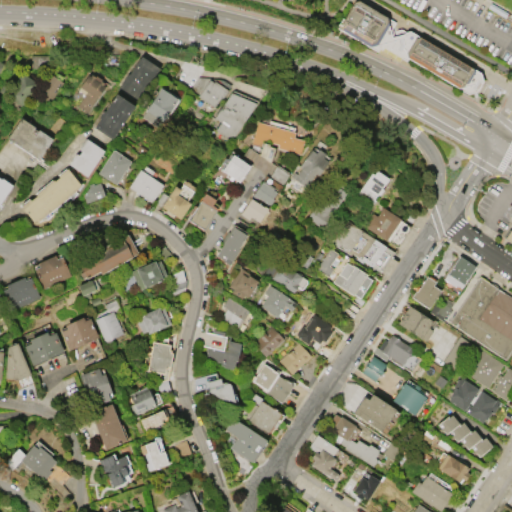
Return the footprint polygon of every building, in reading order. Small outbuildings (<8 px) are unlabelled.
[(357,0),(396,21),(392,27),(396,35),(403,33),(404,31),(409,30),(480,73),(482,81),(475,93),(468,94),(407,58),(405,61),(383,48),(381,50),(376,52),(363,45),(360,41),(355,38),(354,38),(339,30),(341,28),(339,27),(352,1),(357,0)] [(67,52),(93,52),(93,68),(67,68),(67,52)] [(31,55),(48,55),(48,72),(31,72),(31,55)] [(140,56),(159,68),(137,102),(117,89),(127,73),(128,74),(140,56)] [(21,72),(38,84),(22,107),(0,92),(0,87),(3,83),(10,88),(21,72)] [(50,74),(63,82),(54,95),(56,97),(52,103),(43,97),(40,100),(37,97),(41,92),(39,90),(50,74)] [(97,96),(86,112),(77,106),(85,94),(78,89),(87,74),(90,76),(91,74),(95,77),(96,75),(106,82),(104,85),(105,86),(98,97),(97,96)] [(228,90),(223,97),(221,96),(214,107),(189,90),(197,76),(218,79),(229,86),(227,89),(228,90)] [(161,88),(177,99),(165,118),(169,120),(162,130),(142,117),(161,88)] [(214,118),(231,92),(251,100),(256,104),(232,140),(215,129),(220,122),(214,118)] [(134,105),(112,139),(94,126),(100,118),(99,117),(103,110),(104,111),(116,93),(134,105)] [(52,139),(38,159),(7,137),(21,118),(34,127),(34,128),(37,130),(38,129),(52,139)] [(300,154),(277,148),(278,144),(263,140),(261,146),(251,144),(257,121),(295,131),(294,137),(304,140),(300,154)] [(86,138),(104,150),(87,176),(69,164),(76,153),(78,154),(81,150),(79,149),(86,138)] [(98,173),(113,149),(131,161),(116,184),(98,173)] [(291,187),(295,180),(294,179),(301,168),(299,166),(311,149),(316,152),(318,149),(326,154),(323,158),(328,162),(319,175),(315,173),(301,194),(291,187)] [(232,154),(250,165),(239,182),(222,170),(232,154)] [(252,196),(266,175),(268,177),(277,165),(289,174),(273,198),(274,199),(270,205),(268,204),(257,196),(255,198),(252,196)] [(20,206),(29,198),(30,200),(36,195),(35,194),(53,179),(54,180),(59,176),(58,175),(67,168),(81,185),(77,188),(77,189),(39,221),(38,220),(34,223),(20,206)] [(140,169),(163,185),(151,202),(128,186),(140,169)] [(372,204),(360,196),(358,194),(372,173),(375,175),(377,171),(389,179),(383,188),(383,190),(380,195),(378,195),(375,199),(377,200),(374,205),(372,204)] [(0,178),(7,183),(8,182),(12,184),(0,202),(0,178)] [(182,179),(196,188),(188,201),(191,203),(180,219),(155,203),(162,192),(167,195),(169,192),(168,191),(173,183),(178,186),(182,179)] [(100,182),(104,196),(85,202),(83,195),(89,186),(88,184),(92,183),(93,184),(100,182)] [(347,193),(324,227),(310,218),(333,184),(347,193)] [(205,193),(215,199),(212,205),(217,208),(204,229),(188,219),(191,214),(189,213),(194,205),(196,206),(205,193)] [(250,198),(264,207),(265,205),(268,208),(258,222),(250,217),(249,219),(240,213),(250,198)] [(401,214),(414,222),(420,211),(408,204),(401,214)] [(373,213),(378,216),(384,207),(401,219),(401,220),(411,227),(398,247),(387,240),(387,241),(365,226),(373,213)] [(335,241),(348,221),(394,252),(381,272),(365,261),(363,263),(333,242),(335,241)] [(511,241),(503,235),(511,222),(511,241)] [(217,253),(233,227),(246,235),(238,247),(240,248),(237,252),(231,261),(225,257),(224,260),(216,255),(217,253)] [(127,234),(138,253),(135,254),(101,274),(101,273),(88,280),(86,278),(83,280),(79,273),(82,271),(78,265),(92,257),(91,255),(90,254),(120,236),(121,238),(127,234)] [(158,254),(155,250),(163,246),(170,254),(174,257),(164,261),(158,254)] [(331,249),(343,257),(329,277),(317,268),(331,249)] [(313,257),(306,268),(297,261),(304,251),(313,257)] [(319,252),(324,255),(317,265),(313,262),(319,252)] [(55,256),(56,258),(62,256),(71,275),(43,288),(33,268),(39,266),(38,262),(51,256),(54,254),(55,256)] [(460,256),(476,267),(461,290),(444,280),(460,256)] [(293,292),(265,274),(276,258),(302,276),(297,284),(298,285),(293,292)] [(140,290),(131,271),(137,268),(136,266),(145,261),(146,263),(153,260),(154,262),(159,260),(166,275),(162,277),(162,279),(140,290)] [(347,263),(366,276),(353,295),(333,282),(347,263)] [(240,267),(259,279),(247,298),(243,295),(241,299),(231,292),(233,289),(228,286),(240,267)] [(169,274),(182,269),(186,279),(185,294),(173,299),(168,287),(173,285),(169,274)] [(40,297),(11,310),(2,290),(7,287),(6,284),(24,276),(25,279),(31,277),(40,297)] [(418,292),(425,280),(428,277),(436,282),(434,286),(441,291),(429,309),(413,298),(412,298),(417,290),(418,292)] [(480,277),(511,298),(511,350),(506,359),(450,322),(480,277)] [(77,285),(94,278),(97,285),(98,284),(99,287),(95,288),(95,289),(89,292),(91,297),(84,300),(81,295),(77,285)] [(269,295),(265,293),(270,286),(297,304),(292,311),(285,306),(277,317),(261,306),(269,295)] [(237,328),(221,317),(226,308),(222,305),(228,296),(249,310),(237,328)] [(105,343),(94,319),(108,313),(104,304),(115,299),(119,309),(113,312),(123,333),(110,339),(111,340),(105,343)] [(442,320),(436,316),(431,312),(437,303),(442,306),(447,299),(454,303),(442,320)] [(162,305),(170,323),(144,336),(135,318),(162,305)] [(428,328),(433,331),(426,341),(421,339),(398,323),(410,306),(433,321),(428,328)] [(314,314),(333,327),(317,351),(298,338),(314,314)] [(69,350),(61,331),(66,328),(64,324),(82,316),(84,320),(90,318),(98,337),(69,350)] [(266,356),(254,343),(272,326),(284,340),(266,356)] [(239,343),(236,358),(234,358),(233,364),(232,364),(231,367),(225,366),(225,365),(222,364),(223,361),(217,360),(218,358),(213,357),(213,355),(206,353),(207,346),(209,346),(212,330),(225,332),(225,336),(228,336),(228,341),(239,343)] [(32,365),(24,346),(30,343),(29,339),(46,331),(48,335),(55,332),(64,351),(32,365)] [(402,365),(389,357),(386,361),(374,353),(377,348),(382,351),(392,335),(413,349),(411,352),(421,358),(412,371),(402,365)] [(461,336),(472,344),(456,368),(444,360),(461,336)] [(148,370),(153,341),(169,344),(168,350),(171,350),(170,353),(171,353),(169,366),(167,366),(167,368),(165,367),(164,373),(148,370)] [(17,342),(30,374),(16,380),(4,377),(7,346),(17,342)] [(299,343),(311,357),(292,374),(280,360),(299,343)] [(504,364),(488,388),(465,372),(481,349),(504,364)] [(386,365),(375,381),(362,372),(373,356),(386,365)] [(282,403),(252,384),(264,364),(295,383),(282,403)] [(79,374),(98,368),(100,374),(104,373),(110,392),(107,393),(110,400),(89,407),(79,374)] [(511,370),(511,398),(510,402),(493,391),(499,382),(496,381),(500,374),(503,376),(509,368),(511,370)] [(440,375),(448,381),(443,388),(435,383),(440,375)] [(478,389),(464,411),(450,402),(453,397),(450,396),(456,388),(454,387),(459,379),(460,380),(463,376),(466,378),(465,380),(478,389)] [(207,381),(221,377),(222,384),(229,383),(234,403),(229,404),(208,391),(207,388),(209,388),(207,381)] [(156,383),(167,379),(170,390),(160,393),(156,383)] [(405,383),(427,398),(416,416),(393,400),(405,383)] [(130,395),(148,388),(155,405),(133,414),(129,405),(133,403),(130,395)] [(472,406),(483,390),(500,401),(497,405),(499,406),(495,413),(493,412),(485,424),(467,413),(465,411),(470,405),(472,406)] [(261,401),(281,414),(269,434),(249,421),(241,416),(255,394),(263,398),(261,401)] [(400,413),(385,435),(358,417),(353,414),(364,397),(369,400),(372,395),(400,413)] [(110,403),(125,440),(105,448),(90,412),(110,403)] [(139,419),(171,406),(177,419),(144,433),(139,419)] [(370,466),(345,449),(322,434),(336,414),(358,429),(351,440),(357,443),(359,440),(368,447),(370,444),(380,451),(379,454),(377,457),(376,458),(378,460),(373,467),(370,466)] [(441,428),(439,425),(438,424),(449,416),(450,417),(452,415),(459,423),(450,431),(446,434),(444,431),(442,433),(440,430),(441,428)] [(231,448),(238,438),(225,429),(233,418),(267,441),(259,452),(252,462),(231,448)] [(452,434),(450,432),(450,431),(459,423),(460,423),(461,424),(463,422),(470,430),(460,439),(457,441),(454,437),(452,439),(450,436),(452,434)] [(463,443),(461,440),(460,439),(470,430),(472,432),(474,430),(481,439),(472,446),(468,449),(465,445),(463,447),(461,445),(463,443)] [(315,460),(312,458),(316,452),(309,447),(318,435),(338,449),(333,456),(337,458),(330,468),(340,475),(336,481),(311,465),(315,460)] [(475,450),(472,446),(481,439),(482,440),(486,438),(493,446),(480,457),(477,453),(474,455),(472,452),(475,450)] [(185,439),(190,453),(177,457),(173,444),(185,439)] [(154,440),(159,452),(163,450),(168,463),(153,468),(147,452),(142,454),(139,446),(154,440)] [(384,453),(391,442),(402,450),(395,460),(384,453)] [(39,446),(51,456),(50,457),(55,460),(48,469),(50,471),(44,479),(30,469),(31,468),(27,465),(26,466),(22,462),(19,466),(20,467),(15,473),(3,464),(16,447),(25,453),(32,444),(37,448),(39,446)] [(462,479),(460,482),(438,468),(441,462),(438,460),(443,452),(446,454),(447,453),(469,468),(466,472),(470,474),(465,481),(462,479)] [(122,456),(126,464),(123,466),(128,478),(111,486),(106,473),(109,471),(108,468),(102,471),(98,459),(109,454),(112,460),(122,456)] [(362,499),(357,496),(358,494),(354,491),(363,478),(367,480),(371,475),(379,481),(367,500),(363,497),(362,499)] [(448,501),(441,511),(412,492),(419,482),(421,483),(426,476),(453,493),(448,501)] [(163,511),(162,509),(173,503),(175,507),(180,505),(175,496),(187,490),(196,511),(198,511),(204,509),(205,511),(163,511)] [(280,511),(288,502),(300,511),(305,511),(308,509),(312,511),(280,511)] [(429,511),(416,503),(410,511),(429,511)]
